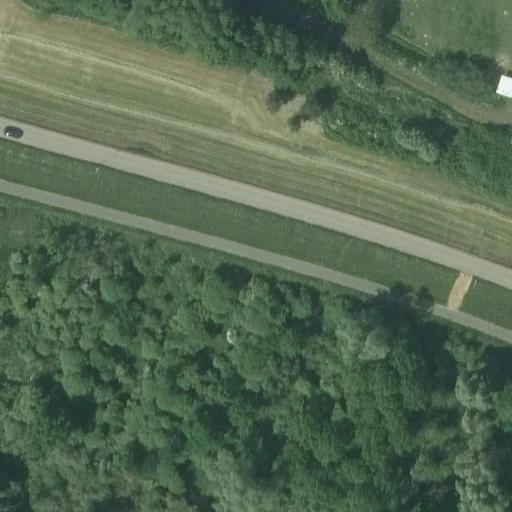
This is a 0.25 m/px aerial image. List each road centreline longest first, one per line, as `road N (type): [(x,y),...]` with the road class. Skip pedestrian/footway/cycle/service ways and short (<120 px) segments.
road 1 (unclassified): [(511,282),(352,225),(0,127)]
road 2 (unclassified): [(511,141),(377,74),(262,0)]
